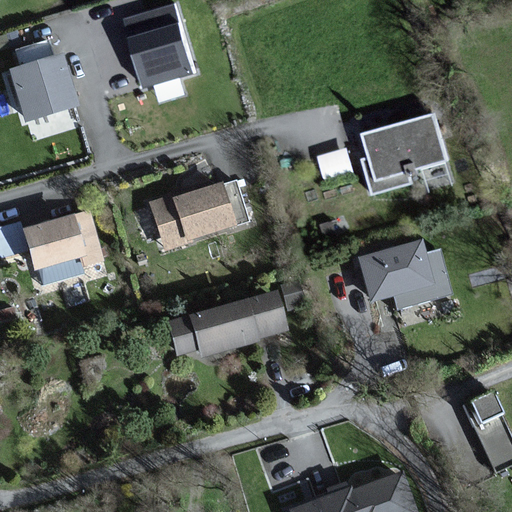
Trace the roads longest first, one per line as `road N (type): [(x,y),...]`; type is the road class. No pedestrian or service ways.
road 1 (residential): [(511,367),(474,385),(0,499)]
road 2 (residential): [(327,137),(248,132),(0,203)]
road 3 (unknown): [(365,407),(411,444),(438,511)]
